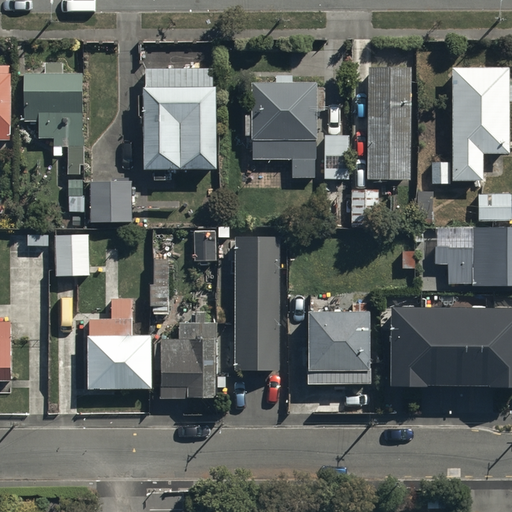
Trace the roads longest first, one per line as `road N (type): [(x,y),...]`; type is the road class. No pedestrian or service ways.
road 1 (residential): [(123,457),(511,455)]
road 2 (residential): [(0,457),(123,457)]
